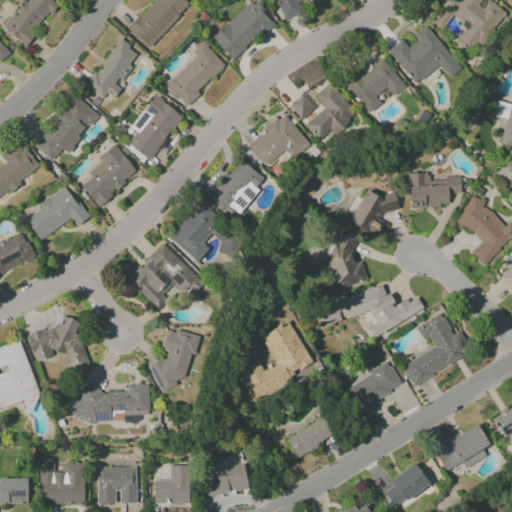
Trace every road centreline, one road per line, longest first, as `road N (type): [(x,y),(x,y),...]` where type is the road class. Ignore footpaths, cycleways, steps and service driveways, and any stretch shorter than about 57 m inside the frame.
road 1 (residential): [(397,0),(249,95),(164,207),(77,272),(0,315)]
road 2 (residential): [(511,367),(274,511)]
road 3 (residential): [(119,0),(38,102),(0,123)]
road 4 (residential): [(511,341),(456,282),(420,260)]
